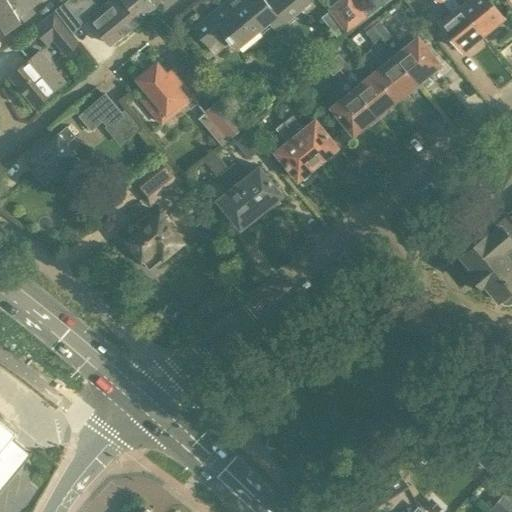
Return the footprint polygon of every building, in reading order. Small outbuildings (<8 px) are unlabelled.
[(0,0),(0,35),(20,23),(4,0),(0,0)] [(67,23),(85,9),(78,0),(66,0),(56,8),(67,23)] [(109,0),(110,1),(132,27),(154,8),(147,0),(109,0)] [(193,29),(208,47),(225,34),(237,48),(258,31),(262,35),(272,27),(276,32),(310,3),(307,0),(272,0),(267,4),(264,0),(235,0),(232,2),(230,0),(228,0),(210,15),(193,29)] [(362,10),(353,0),(337,0),(327,9),(346,32),(385,0),(372,0),(373,1),(362,10)] [(489,0),(469,0),(461,7),(483,34),(503,17),(489,0)] [(109,46),(132,27),(110,1),(87,19),(109,46)] [(461,7),(440,24),(462,50),(483,34),(461,7)] [(65,53),(78,42),(53,12),(41,22),(34,28),(47,44),(53,39),(65,53)] [(371,27),(380,38),(384,42),(390,37),(378,22),(371,27)] [(373,43),(380,38),(371,27),(365,33),(373,43)] [(418,37),(395,56),(417,83),(440,64),(418,37)] [(327,55),(326,54),(339,71),(346,65),(333,49),(327,55)] [(65,83),(39,52),(9,76),(35,107),(65,83)] [(333,76),(339,71),(326,54),(319,60),(333,76)] [(396,100),(417,83),(395,56),(374,73),(396,100)] [(190,109),(196,104),(177,81),(171,73),(167,76),(158,64),(138,81),(150,96),(142,102),(158,122),(182,103),(184,102),(190,109)] [(376,117),(396,100),(374,73),(354,90),(376,117)] [(353,135),(376,117),(354,90),(331,109),(353,135)] [(115,104),(105,93),(103,94),(78,116),(91,131),(106,118),(111,123),(125,111),(117,102),(115,104)] [(243,129),(221,102),(197,121),(198,122),(200,120),(221,147),(243,129)] [(292,115),(283,122),(318,164),(338,148),(316,120),(304,129),(292,115)] [(298,180),(318,164),(283,122),(275,129),(286,143),(275,152),(298,180)] [(253,125),(246,130),(252,138),(259,132),(253,125)] [(66,144),(75,138),(67,128),(26,161),(44,183),(62,168),(68,175),(80,165),(75,158),(76,156),(66,144)] [(260,149),(252,138),(246,130),(233,140),(247,159),(260,149)] [(261,212),(226,169),(214,154),(205,161),(217,176),(218,175),(230,190),(217,200),(240,228),(261,212)] [(181,180),(164,158),(134,182),(136,184),(135,185),(149,203),(151,202),(152,204),(181,180)] [(233,163),(226,169),(261,212),(281,195),(258,167),(245,177),(233,163)] [(511,209),(505,215),(509,219),(498,228),(497,227),(461,257),(475,273),(471,276),(483,290),(486,287),(494,297),(498,301),(503,304),(505,306),(508,307),(510,307),(511,305),(511,290),(510,288),(511,287),(511,209)] [(148,270),(182,243),(158,213),(151,218),(147,213),(133,224),(137,230),(124,241),(148,270)] [(0,491),(32,453),(22,445),(12,437),(16,432),(0,418),(0,491)] [(393,465),(342,498),(351,511),(366,511),(406,486),(393,465)] [(490,509),(494,511),(511,511),(511,506),(501,497),(490,509)]
